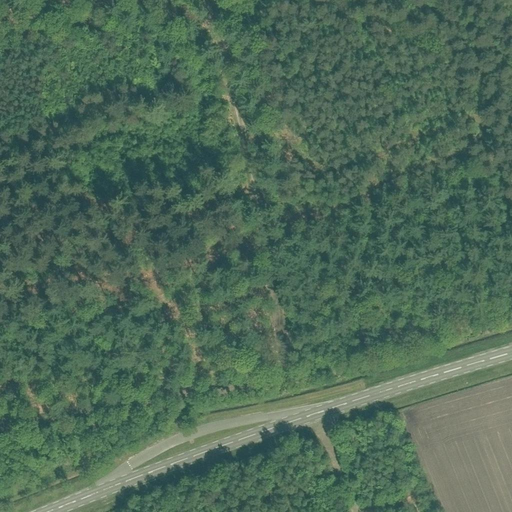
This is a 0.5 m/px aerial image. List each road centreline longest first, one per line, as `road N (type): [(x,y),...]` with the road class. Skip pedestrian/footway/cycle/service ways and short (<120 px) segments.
road 1 (track): [(0,435),(294,383),(271,226),(218,0)]
road 2 (primary): [(50,511),(226,445),(511,354)]
